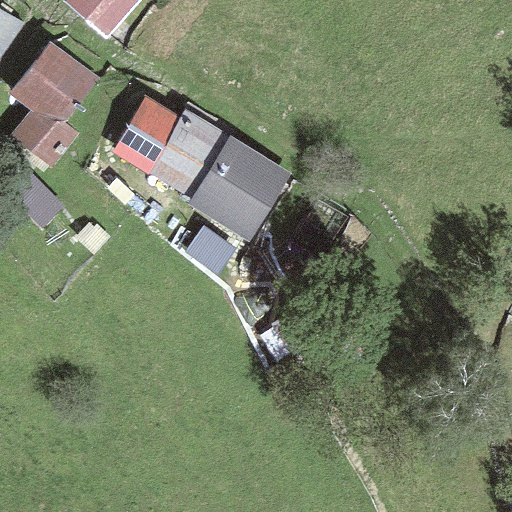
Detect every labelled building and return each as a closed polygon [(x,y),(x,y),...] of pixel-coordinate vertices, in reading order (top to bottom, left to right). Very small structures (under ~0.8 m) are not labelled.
[(0,0),(0,32),(11,41),(34,9),(21,0),(0,0)] [(88,0),(120,27),(144,0),(88,0)] [(21,88),(50,113),(28,138),(60,166),(123,95),(62,41),(21,88)] [(194,108),(163,85),(126,137),(158,159),(194,108)] [(194,108),(158,159),(202,191),(244,133),(199,101),(194,108)] [(202,191),(256,229),(297,171),(244,133),(202,191)] [(51,227),(79,198),(40,161),(12,191),(51,227)] [(227,264),(246,240),(217,217),(198,242),(227,264)]
